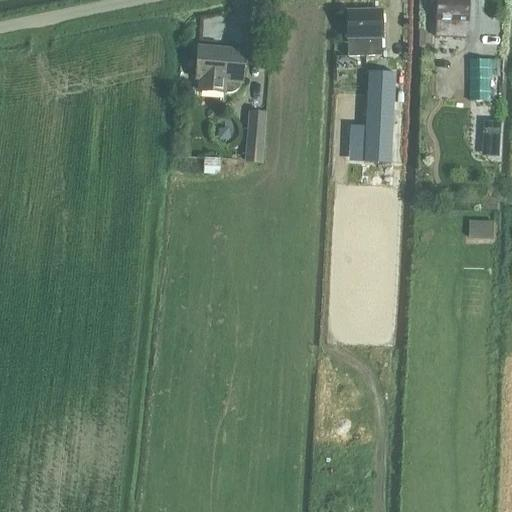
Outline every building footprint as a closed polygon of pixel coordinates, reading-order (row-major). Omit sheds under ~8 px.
[(435,37),(465,39),(466,23),(467,23),(468,0),(437,0),(436,21),(435,37)] [(381,57),(381,11),(347,12),(348,57),(381,57)] [(196,80),(200,80),(199,92),(224,94),(224,93),(226,94),(230,94),(232,93),(234,92),(236,91),(237,90),(238,88),(239,87),(239,85),(240,83),(241,84),(244,52),(199,48),(196,80)] [(470,61),(470,101),(491,101),(491,80),(506,80),(506,61),(470,61)] [(366,127),(364,164),(390,165),(395,74),(368,73),(366,127)] [(244,162),(243,166),(260,167),(264,123),(265,116),(248,114),(247,122),(244,162)] [(495,238),(495,223),(471,223),(471,238),(495,238)]
